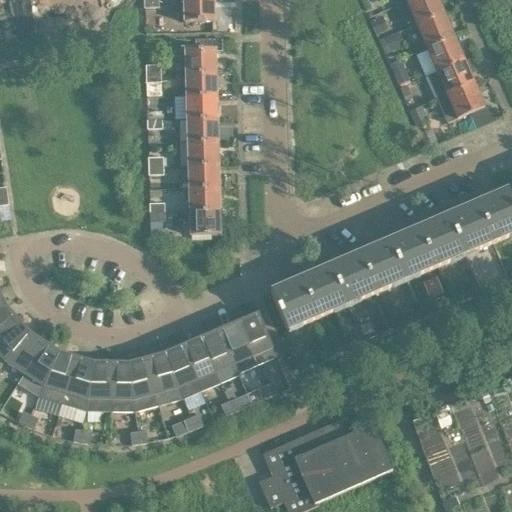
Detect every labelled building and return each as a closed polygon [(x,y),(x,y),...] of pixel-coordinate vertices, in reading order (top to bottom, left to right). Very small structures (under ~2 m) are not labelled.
[(143,0),(144,9),(159,8),(158,0),(143,0)] [(184,0),(185,22),(215,21),(214,0),(184,0)] [(438,0),(409,0),(406,2),(416,25),(444,13),(438,0)] [(444,13),(416,25),(426,49),(454,37),(444,13)] [(383,16),(371,21),(376,34),(389,29),(383,16)] [(396,35),(385,40),(390,52),(401,47),(396,35)] [(454,37),(426,49),(436,72),(464,60),(454,37)] [(195,39),(196,50),(223,49),(222,38),(195,39)] [(215,50),(185,50),(186,74),(216,73),(215,50)] [(464,60),(436,72),(427,76),(437,100),(474,84),(464,60)] [(161,66),(146,66),(146,75),(161,75),(161,66)] [(405,69),(394,74),(399,85),(410,80),(405,69)] [(187,97),(216,96),(216,73),(186,74),(187,97)] [(146,84),(161,83),(161,75),(146,75),(146,84)] [(447,124),(485,108),(474,84),(437,100),(447,124)] [(401,88),(406,100),(412,97),(407,86),(401,88)] [(187,120),(217,119),(216,96),(187,97),(187,120)] [(422,106),(409,112),(416,127),(428,122),(422,106)] [(162,112),(147,112),(147,121),(162,121),(162,112)] [(188,143),(218,142),(217,119),(187,120),(188,143)] [(148,130),(162,129),(162,121),(147,121),(148,130)] [(432,130),(420,135),(422,139),(426,149),(438,144),(432,130)] [(218,142),(188,143),(189,166),(218,165),(218,142)] [(163,158),(148,159),(149,167),(164,167),(163,158)] [(218,165),(189,166),(189,189),(219,188),(218,165)] [(149,176),(164,176),(164,167),(149,167),(149,176)] [(149,182),(149,190),(158,190),(158,182),(149,182)] [(219,188),(189,189),(190,212),(220,211),(219,188)] [(270,293),(287,333),(492,244),(511,235),(511,201),(507,190),(481,202),(419,229),(371,249),(292,283),(270,293)] [(0,206),(8,205),(7,196),(0,197),(0,206)] [(165,204),(150,205),(150,213),(165,213),(165,204)] [(191,236),(220,235),(220,211),(190,212),(191,236)] [(150,222),(165,222),(165,213),(150,213),(150,222)] [(437,277),(423,282),(430,299),(444,293),(437,277)] [(0,311),(0,336),(17,321),(5,308),(0,311)] [(270,350),(272,348),(258,315),(239,324),(253,357),(252,357),(254,361),(255,361),(272,354),(270,350)] [(0,367),(5,362),(29,335),(17,321),(0,336),(0,367)] [(253,357),(239,324),(220,332),(239,376),(258,368),(255,361),(254,361),(252,357),(253,357)] [(239,376),(220,332),(202,339),(220,384),(239,376)] [(24,374),(44,345),(29,335),(5,362),(24,374)] [(220,384),(202,339),(183,348),(202,392),(220,384)] [(44,387),(59,354),(44,345),(24,374),(44,387)] [(202,392),(183,348),(164,356),(183,400),(202,392)] [(62,405),(76,359),(59,354),(44,387),(39,398),(62,405)] [(183,400),(164,356),(147,360),(159,406),(183,400)] [(86,412),(93,365),(76,359),(62,405),(86,412)] [(159,406),(147,360),(129,365),(135,413),(159,406)] [(111,412),(111,365),(93,365),(86,412),(111,412)] [(135,413),(129,365),(111,365),(111,412),(135,413)] [(278,394),(273,383),(266,386),(270,397),(278,394)] [(258,390),(263,401),(270,397),(266,386),(258,390)] [(240,410),(236,399),(228,402),(232,414),(240,410)] [(221,405),(226,416),(232,414),(228,402),(221,405)] [(24,412),(18,423),(25,427),(31,416),(24,412)] [(203,426),(198,415),(191,418),(196,429),(203,426)] [(33,430),(38,419),(31,416),(25,427),(33,430)] [(184,421),(188,432),(196,429),(191,418),(184,421)] [(295,440),(263,455),(273,480),(261,485),(258,476),(256,477),(270,510),(283,504),(287,511),(306,511),(318,507),(317,505),(393,471),(372,425),(346,436),(339,421),(295,440)] [(76,430),(74,442),(81,444),(83,432),(76,430)] [(148,444),(146,431),(138,433),(139,445),(148,444)] [(89,445),(91,433),(83,432),(81,444),(89,445)] [(130,434),(132,446),(139,445),(138,433),(130,434)]
